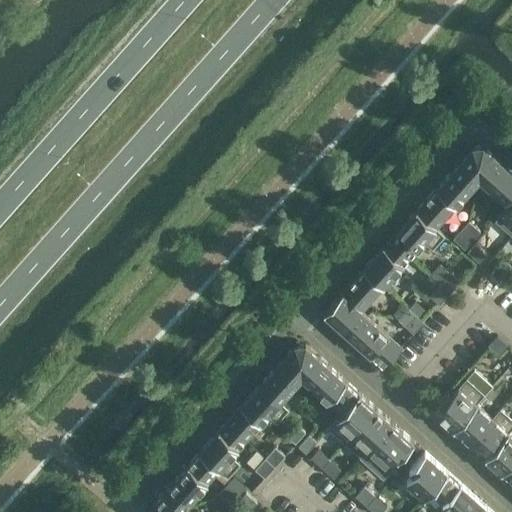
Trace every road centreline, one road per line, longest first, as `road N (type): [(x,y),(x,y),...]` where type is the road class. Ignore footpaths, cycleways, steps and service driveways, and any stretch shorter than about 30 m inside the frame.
road 1 (trunk): [(0,311),(277,0)]
road 2 (residential): [(511,503),(304,315)]
road 3 (trunk): [(184,0),(0,206)]
road 4 (residential): [(125,511),(304,315)]
road 5 (residential): [(304,315),(476,127)]
